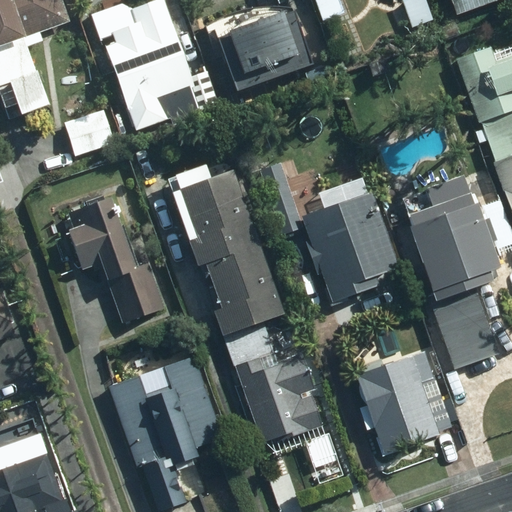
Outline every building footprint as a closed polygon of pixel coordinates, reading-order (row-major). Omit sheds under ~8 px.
[(63,25),(53,0),(0,0),(0,89),(3,88),(13,119),(43,109),(22,50),(36,44),(33,36),(63,25)] [(333,0),(310,0),(319,25),(340,17),(333,0)] [(437,18),(429,0),(403,0),(414,27),(437,18)] [(455,0),(460,13),(496,0),(455,0)] [(187,81),(160,5),(128,16),(132,29),(108,38),(111,47),(100,50),(130,133),(169,119),(162,99),(185,92),(193,115),(214,108),(202,76),(187,81)] [(289,17),(208,45),(226,98),(306,70),(289,17)] [(480,126),(487,145),(511,136),(511,59),(491,67),(485,52),(453,63),(476,127),(480,126)] [(63,126),(78,168),(114,155),(99,114),(63,126)] [(511,136),(487,145),(494,165),(489,167),(511,228),(511,136)] [(392,273),(366,199),(364,200),(360,190),(315,207),(318,216),(298,224),(277,166),(256,174),(279,236),(295,231),(311,277),(316,275),(327,307),(371,290),(369,282),(392,273)] [(191,272),(197,270),(251,252),(225,177),(204,185),(200,173),(168,184),(173,198),(166,200),(191,272)] [(476,229),(460,182),(420,196),(427,216),(405,224),(409,235),(404,236),(451,372),(493,358),(472,295),(485,290),(482,281),(495,276),(486,252),(492,250),(484,226),(476,229)] [(128,273),(104,203),(65,217),(70,233),(64,235),(77,273),(89,269),(90,273),(96,271),(101,287),(106,286),(120,324),(159,311),(144,268),(128,273)] [(276,321),(251,252),(197,270),(214,318),(208,320),(217,343),(221,341),(227,357),(264,345),(258,327),(276,321)] [(0,302),(0,340),(12,336),(0,302)] [(272,368),(264,345),(227,357),(259,447),(285,437),(288,443),(304,436),(303,433),(318,429),(307,401),(297,405),(295,397),(309,391),(297,359),(272,368)] [(420,359),(353,382),(364,411),(356,414),(364,434),(369,432),(377,457),(446,432),(420,359)] [(189,362),(107,391),(135,471),(139,470),(153,511),(167,511),(183,507),(170,471),(221,453),(189,362)] [(65,511),(45,455),(0,470),(0,511),(65,511)]
